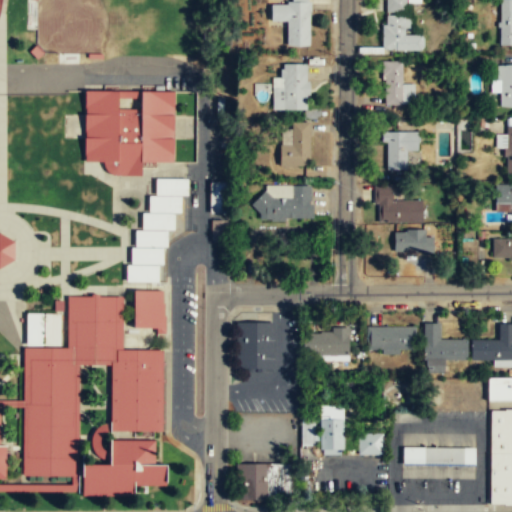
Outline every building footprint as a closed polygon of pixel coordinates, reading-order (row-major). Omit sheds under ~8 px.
[(309,0),(287,0),(287,4),(269,4),(269,23),(285,23),(285,46),(309,46),(309,0)] [(406,12),(406,0),(384,0),(384,12),(406,12)] [(511,0),(498,0),(498,45),(511,45),(511,0)] [(422,50),(422,34),(411,34),(411,15),(382,15),(381,50),(422,50)] [(381,62),(381,105),(412,105),(412,84),(401,84),(401,62),(381,62)] [(272,110),(306,110),(306,64),(280,64),(280,76),(271,76),(272,110)] [(511,107),(511,65),(497,65),(498,107),(511,107)] [(84,90),(83,160),(102,161),(105,172),(111,175),(116,175),(142,176),(141,163),(173,161),(172,91),(84,90)] [(511,172),(511,117),(506,117),(506,133),(494,133),(494,147),(505,147),(504,173),(511,172)] [(309,166),(309,122),(279,122),(279,166),(309,166)] [(416,132),(383,132),(383,169),(406,169),(406,150),(416,150),(416,132)] [(158,282),(158,264),(162,264),(163,247),(166,247),(166,229),(173,229),(173,212),(180,212),(180,195),(187,195),(188,179),(155,179),(155,196),(148,196),(148,213),(141,213),(141,231),(133,231),(132,265),(126,265),(126,282),(158,282)] [(209,212),(225,213),(225,181),(209,181),(209,212)] [(511,184),(495,184),(495,210),(511,210),(511,184)] [(311,186),(263,186),(263,193),(250,193),(250,220),(311,219),(311,186)] [(392,201),(392,187),(375,187),(375,222),(422,222),(422,201),(392,201)] [(210,239),(228,240),(229,219),(210,219),(210,239)] [(432,253),(432,230),(392,230),(392,253),(432,253)] [(0,264),(12,264),(13,237),(0,237),(0,264)] [(511,237),(491,238),(491,259),(511,258),(511,237)] [(163,292),(134,291),(133,328),(162,328),(163,292)] [(21,475),(77,476),(78,365),(108,365),(107,430),(161,431),(161,349),(121,349),(121,296),(66,295),(65,347),(22,347),(21,475)] [(59,313),(26,312),(25,345),(59,346),(59,313)] [(235,322),(235,372),(273,372),(273,322),(235,322)] [(466,340),(439,340),(439,323),(423,323),(422,372),(443,372),(443,360),(466,360),(466,340)] [(511,324),(498,324),(498,340),(470,340),(470,360),(493,360),(493,366),(511,366),(511,324)] [(366,326),(366,351),(414,352),(414,326),(366,326)] [(348,330),(309,330),(309,360),(348,360),(348,330)] [(511,376),(486,377),(486,400),(511,400),(511,376)] [(342,454),(342,424),(358,424),(358,406),(319,406),(319,454),(342,454)] [(511,452),(511,408),(503,408),(503,410),(489,410),(489,452),(511,452)] [(299,418),(299,446),(315,446),(315,418),(299,418)] [(381,455),(381,434),(358,434),(358,455),(381,455)] [(81,464),(80,495),(133,496),(133,485),(165,485),(166,463),(153,463),(153,439),(108,439),(108,464),(81,464)] [(401,466),(475,466),(475,448),(401,448),(401,466)] [(511,503),(511,452),(489,452),(488,503),(511,503)] [(290,464),(237,464),(238,500),(290,499),(290,464)]
